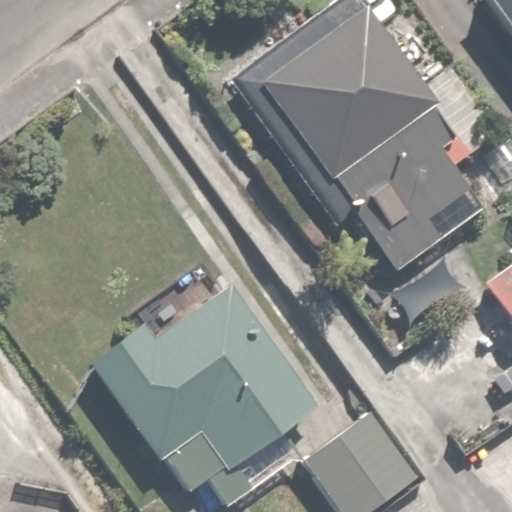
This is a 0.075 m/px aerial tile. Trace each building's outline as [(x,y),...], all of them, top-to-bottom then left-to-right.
[(351,0),(326,0),(228,70),(335,219),(345,211),(386,268),(490,193),(351,0)] [(511,0),(484,0),(511,34),(511,0)] [(511,258),(480,283),(511,325),(511,258)] [(337,411),(238,282),(234,276),(153,337),(138,317),(83,359),(179,485),(194,474),(217,503),(337,411)] [(369,511),(412,478),(363,416),(297,468),(332,511),(369,511)]
